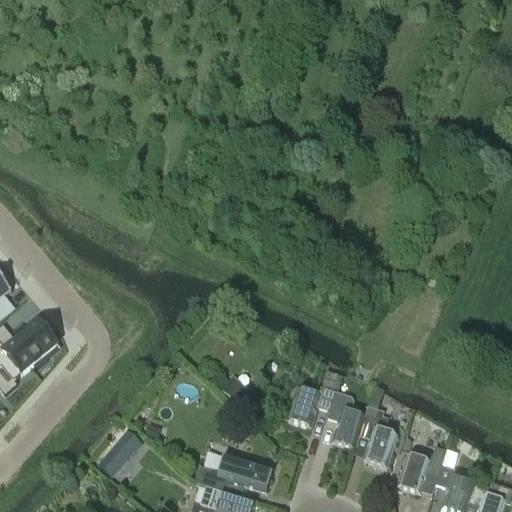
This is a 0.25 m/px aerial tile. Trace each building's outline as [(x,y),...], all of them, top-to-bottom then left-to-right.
[(0,304),(9,297),(6,294),(8,292),(0,282),(0,304)] [(0,351),(0,373),(2,372),(13,386),(33,370),(36,375),(47,366),(43,361),(55,352),(37,330),(17,347),(5,357),(0,351)] [(338,398),(343,381),(326,375),(321,392),(338,398)] [(236,401),(246,390),(236,381),(226,392),(236,401)] [(328,416),(334,397),(321,392),(319,392),(316,399),(298,394),(288,427),(311,434),(318,413),(328,416)] [(332,448),(354,455),(364,422),(354,418),(354,414),(352,411),(354,406),(351,402),(334,397),(328,416),(326,423),(339,426),(332,448)] [(390,438),(386,437),(388,432),(386,429),(387,424),(382,422),(383,418),(380,417),(377,416),(380,407),(370,404),(367,413),(364,422),(354,455),(353,459),(365,463),(364,465),(387,472),(397,440),(390,438)] [(128,436),(98,470),(112,482),(141,448),(128,436)] [(404,443),(401,453),(408,455),(411,445),(404,443)] [(441,471),(444,463),(443,463),(446,455),(435,452),(433,460),(428,458),(425,466),(408,460),(397,493),(420,500),(426,479),(437,482),(440,471),(441,471)] [(242,501),(243,502),(246,491),(267,497),(274,475),(224,459),(219,477),(213,475),(207,492),(222,497),(242,503),(242,501)] [(466,511),(468,508),(474,489),(464,486),(466,480),(465,478),(450,473),(441,471),(440,471),(437,482),(435,489),(447,493),(441,511),(466,511)] [(480,491),(474,489),(468,508),(479,511),(504,511),(506,507),(511,508),(511,506),(511,498),(494,493),(491,502),(487,501),(490,490),(481,487),(480,491)] [(254,511),(256,506),(243,502),(242,501),(242,503),(222,497),(207,492),(206,492),(200,509),(196,508),(194,511),(254,511)]
